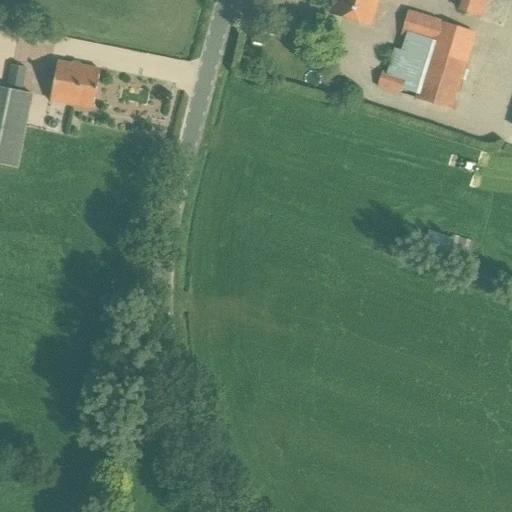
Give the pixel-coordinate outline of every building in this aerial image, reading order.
[(332,0),(328,14),(371,28),(379,0),(332,0)] [(486,0),(488,0),(492,1),(492,0),(467,0),(464,11),(481,17),(486,0)] [(475,33),(408,11),(401,34),(432,44),(415,98),(451,110),(475,33)] [(93,109),(100,71),(57,63),(49,101),(93,109)] [(26,69),(10,66),(6,86),(22,89),(26,69)] [(405,77),(382,70),(377,85),(400,93),(405,77)] [(0,165),(15,169),(31,95),(0,88),(0,165)] [(451,239),(429,232),(423,250),(467,263),(473,242),(452,235),(451,239)]
